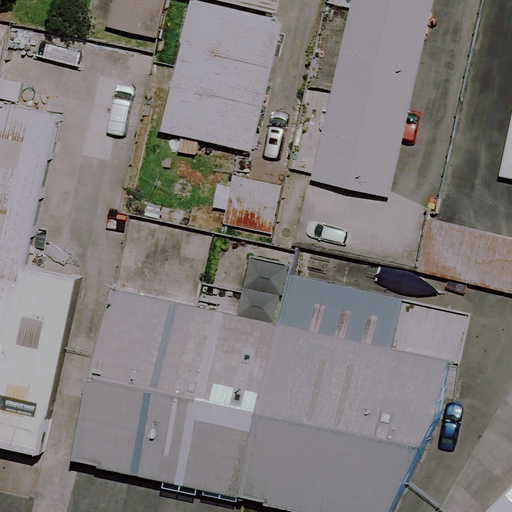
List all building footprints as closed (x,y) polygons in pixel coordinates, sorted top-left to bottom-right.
[(169,0),(119,0),(115,29),(163,37),(169,0)] [(283,0),(198,0),(198,4),(169,133),(259,153),(288,24),(279,22),(283,0)] [(434,74),(422,71),(438,0),(449,0),(457,2),(456,0),(357,0),(316,179),(392,197),(415,100),(427,103),(434,74)] [(0,177),(10,124),(0,122),(0,177)] [(85,139),(10,124),(0,177),(0,450),(69,464),(104,289),(57,280),(85,139)] [(237,158),(147,136),(129,210),(149,215),(143,239),(214,256),(237,158)] [(412,215),(238,173),(224,231),(398,273),(412,215)] [(511,239),(434,220),(422,270),(511,292),(511,239)] [(454,511),(484,362),(142,295),(107,473),(306,511),(454,511)]
